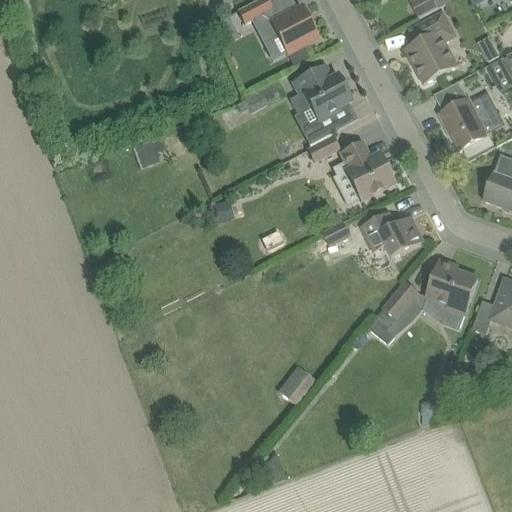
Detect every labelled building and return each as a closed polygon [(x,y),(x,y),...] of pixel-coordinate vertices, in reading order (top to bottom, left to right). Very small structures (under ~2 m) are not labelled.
[(266,0),(263,0),(238,13),(245,27),(273,12),(266,0)] [(410,4),(420,22),(439,12),(432,0),(418,0),(414,2),(410,4)] [(302,8),(270,25),(287,57),(288,57),(304,48),(319,41),(302,8)] [(419,47),(407,54),(425,87),(458,69),(445,45),(456,39),(443,16),(411,33),(419,47)] [(220,37),(234,30),(229,19),(214,27),(220,37)] [(305,50),(304,48),(288,57),(294,69),(310,61),(305,50)] [(500,59),(496,52),(485,58),(489,65),(500,59)] [(511,89),(511,79),(503,62),(488,70),(501,95),(511,89)] [(338,77),(336,78),(332,80),(325,68),(293,86),(308,113),(311,111),(319,125),(341,114),(339,110),(352,104),(338,77)] [(244,101),(245,103),(249,112),(252,116),(267,108),(260,93),(245,101),(244,101)] [(488,95),(470,104),(469,102),(440,117),(448,132),(449,132),(461,154),(489,139),(488,137),(505,129),(488,95)] [(339,152),(333,139),(308,152),(315,165),(339,152)] [(138,167),(158,159),(152,144),(132,151),(138,167)] [(370,161),(362,145),(341,156),(349,172),(346,174),(361,204),(395,186),(379,156),(370,161)] [(511,164),(501,160),(495,176),(485,204),(511,214),(511,164)] [(214,228),(235,222),(230,202),(209,208),(214,228)] [(425,245),(412,220),(391,230),(385,218),(361,230),(374,255),(386,249),(393,261),(425,245)] [(352,241),(344,225),(322,237),(330,252),(352,241)] [(278,234),(262,242),(268,254),(284,246),(278,234)] [(459,334),(466,318),(479,281),(457,273),(458,270),(441,264),(428,300),(437,303),(433,314),(445,319),(442,327),(459,334)] [(483,304),(473,332),(487,338),(493,322),(511,329),(511,284),(506,283),(496,309),(483,304)] [(383,313),(398,324),(420,296),(406,285),(383,313)] [(318,386),(308,377),(288,403),(299,411),(318,386)] [(248,497),(258,493),(272,488),(278,485),(277,481),(270,463),(264,469),(257,478),(254,482),(251,475),(243,484),(245,488),(248,497)]
